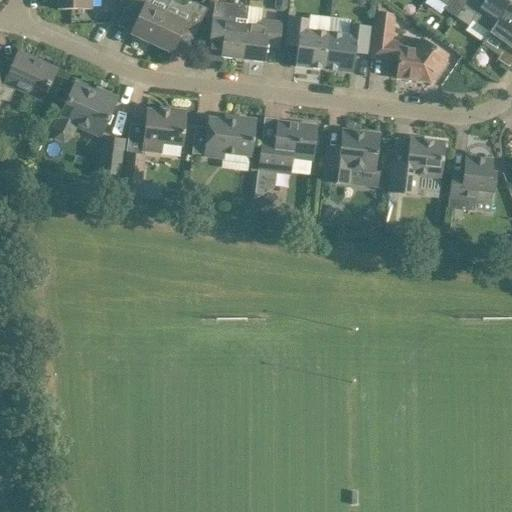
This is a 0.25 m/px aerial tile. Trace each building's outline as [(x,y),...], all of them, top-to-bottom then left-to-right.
[(91,0),(57,0),(58,10),(92,10),(91,0)] [(130,35),(151,45),(166,13),(165,13),(171,0),(132,0),(128,10),(139,15),(130,35)] [(276,11),(283,12),(286,8),(287,2),(285,0),(275,0),(274,1),(274,7),(276,11)] [(443,10),(455,18),(460,12),(468,0),(436,0),(446,6),(443,10)] [(455,18),(468,26),(471,21),(489,33),(511,0),(485,0),(484,2),(481,0),(468,0),(460,12),(455,18)] [(511,0),(489,33),(486,36),(505,49),(497,60),(509,69),(511,64),(511,0)] [(221,58),(243,60),(247,25),(246,25),(248,7),(214,3),(213,15),(210,40),(222,42),(221,58)] [(247,25),(243,60),(265,63),(267,47),(279,49),(282,23),(260,20),(261,8),(248,7),(246,25),(247,25)] [(166,13),(151,45),(173,54),(182,34),(193,40),(204,16),(190,10),(185,22),(166,13)] [(406,19),(393,24),(394,16),(377,14),(375,28),(374,38),(371,58),(398,61),(396,79),(430,83),(447,58),(421,40),(414,49),(391,46),(393,25),(398,37),(412,32),(406,19)] [(295,67),(324,70),(328,34),(308,31),(309,20),(288,18),(284,46),(297,47),(295,67)] [(328,34),(324,70),(352,74),(355,54),(368,56),(371,28),(350,25),(348,36),(328,34)] [(0,88),(2,89),(0,98),(0,100),(8,102),(15,87),(43,100),(56,71),(18,54),(5,83),(1,81),(0,87),(0,88)] [(100,137),(109,117),(117,99),(105,93),(103,97),(75,84),(67,102),(59,118),(52,132),(53,140),(64,144),(72,139),(77,126),(100,137)] [(145,130),(143,153),(161,155),(162,144),(181,146),(184,132),(186,112),(169,110),(169,113),(147,111),(145,130)] [(209,119),(207,139),(205,157),(223,159),(224,154),(251,157),(253,140),(255,120),(226,117),(226,121),(209,119)] [(258,170),(255,192),(264,193),(274,188),(275,172),(290,174),(309,176),(311,161),(312,161),(314,148),(316,128),(314,128),(314,125),(301,123),(301,126),(277,123),(275,142),(261,141),(259,160),(258,170)] [(325,168),(323,182),(349,185),(351,170),(361,171),(360,187),(378,189),(380,173),(374,172),(376,155),(378,135),(343,131),(340,150),(327,148),(325,168)] [(124,141),(105,139),(100,138),(96,175),(98,175),(97,188),(116,190),(118,175),(121,175),(124,141)] [(390,183),(389,193),(417,196),(418,193),(420,177),(439,179),(440,179),(442,163),(444,143),(410,139),(407,165),(392,163),(390,183)] [(2,166),(0,165),(0,175),(6,179),(8,175),(16,179),(24,163),(8,154),(2,166)] [(122,184),(120,196),(161,201),(163,190),(141,187),(145,157),(125,154),(122,184)] [(451,177),(449,197),(448,209),(470,212),(471,201),(475,201),(477,191),(493,193),(495,174),(490,174),(492,161),(465,158),(464,172),(463,179),(451,177)] [(195,187),(188,198),(202,207),(209,195),(195,187)] [(275,210),(268,197),(256,204),(263,217),(275,210)] [(321,217),(332,225),(340,215),(329,207),(321,217)] [(445,232),(444,242),(454,244),(455,238),(451,233),(445,232)]
